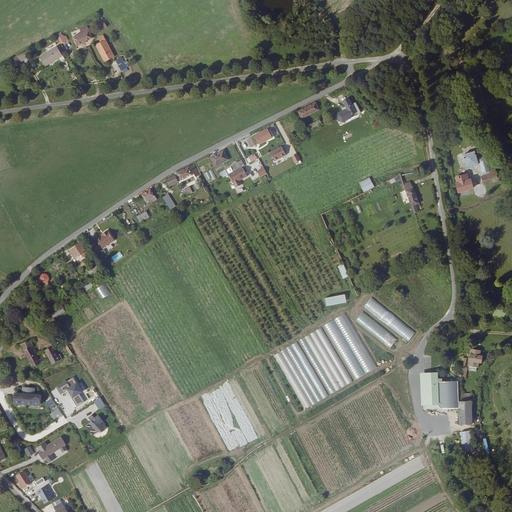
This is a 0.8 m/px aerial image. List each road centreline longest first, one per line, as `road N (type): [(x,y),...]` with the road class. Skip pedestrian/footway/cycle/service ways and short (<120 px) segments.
road 1 (residential): [(0,300),(41,258),(174,168),(347,80)]
road 2 (residential): [(379,59),(404,64),(420,82),(455,294),(417,356),(421,423)]
road 3 (residential): [(338,63),(0,111)]
road 4 (track): [(511,184),(481,131),(466,71),(438,50)]
